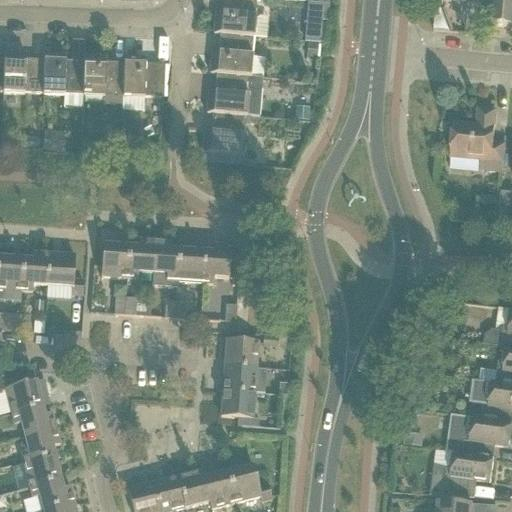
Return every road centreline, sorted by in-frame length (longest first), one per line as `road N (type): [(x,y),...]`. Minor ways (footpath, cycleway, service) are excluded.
road 1 (tertiary): [(341,395),(401,262),(383,180),(372,51)]
road 2 (tertiary): [(372,51),(315,221),(341,395)]
road 3 (residential): [(172,11),(156,19),(0,12)]
road 4 (residential): [(109,511),(99,475),(113,446),(92,355)]
road 5 (residential): [(172,11),(179,30),(169,158)]
road 6 (residential): [(511,64),(372,51)]
